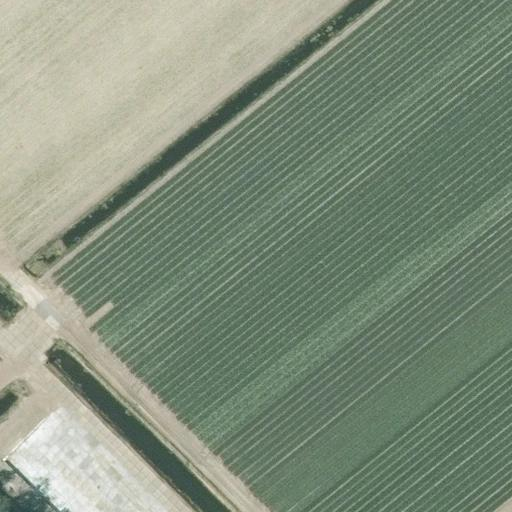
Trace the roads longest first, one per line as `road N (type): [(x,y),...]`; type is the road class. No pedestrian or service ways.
road 1 (track): [(0,387),(25,365),(175,511)]
road 2 (track): [(0,270),(60,332),(25,365)]
